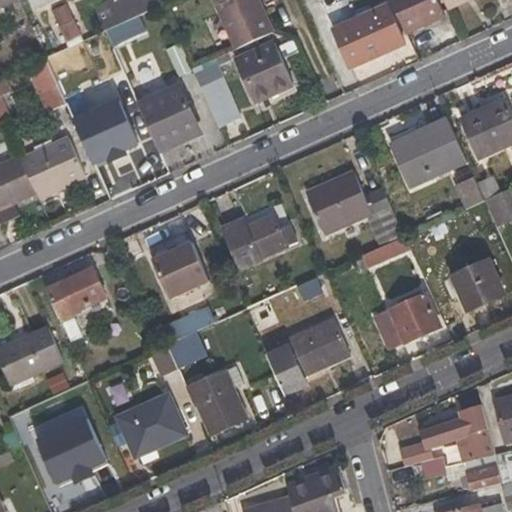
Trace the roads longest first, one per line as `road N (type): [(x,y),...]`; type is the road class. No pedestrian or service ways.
road 1 (residential): [(0,272),(511,41)]
road 2 (residential): [(139,511),(352,414)]
road 3 (residential): [(352,414),(511,341)]
